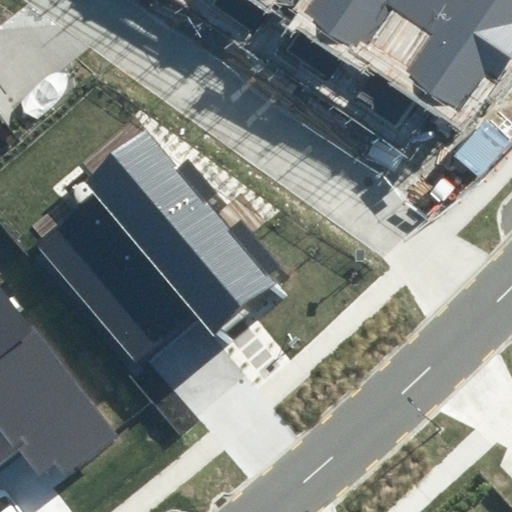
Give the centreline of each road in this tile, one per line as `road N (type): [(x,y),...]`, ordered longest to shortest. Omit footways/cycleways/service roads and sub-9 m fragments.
road 1 (residential): [(509,279),(85,0)]
road 2 (tertiary): [(250,511),(509,279)]
